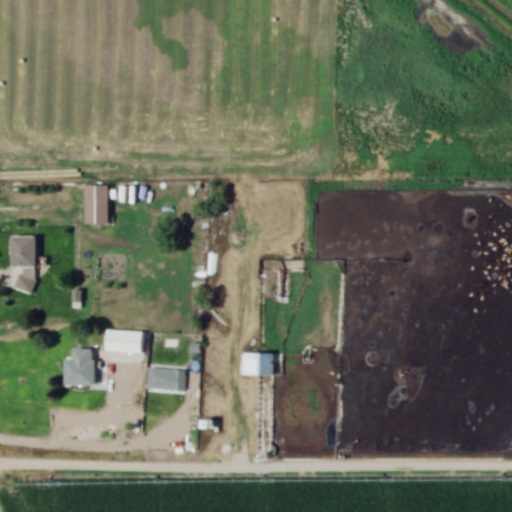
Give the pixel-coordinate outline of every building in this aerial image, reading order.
[(88,215),(88,183),(113,183),(113,215),(88,215)] [(17,263),(18,235),(39,235),(38,263),(17,263)] [(146,328),(145,349),(110,347),(111,327),(146,328)] [(65,385),(94,385),(94,349),(73,349),(73,360),(65,360),(65,385)] [(240,375),(272,375),(273,353),(240,353),(240,375)] [(184,391),(185,370),(148,368),(147,388),(184,391)]
